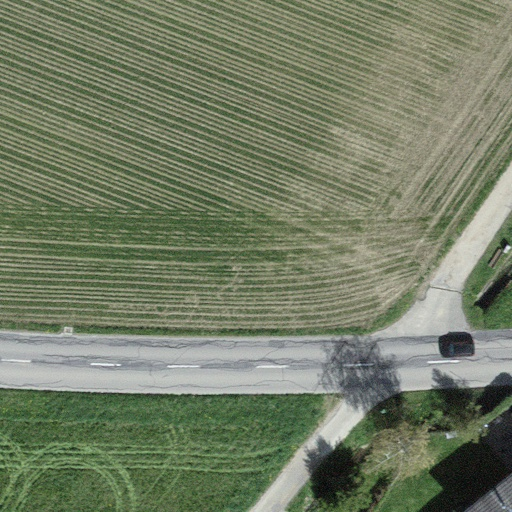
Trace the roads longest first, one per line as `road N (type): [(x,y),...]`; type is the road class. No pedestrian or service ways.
road 1 (unclassified): [(511,361),(389,368),(0,361)]
road 2 (track): [(511,206),(271,511)]
